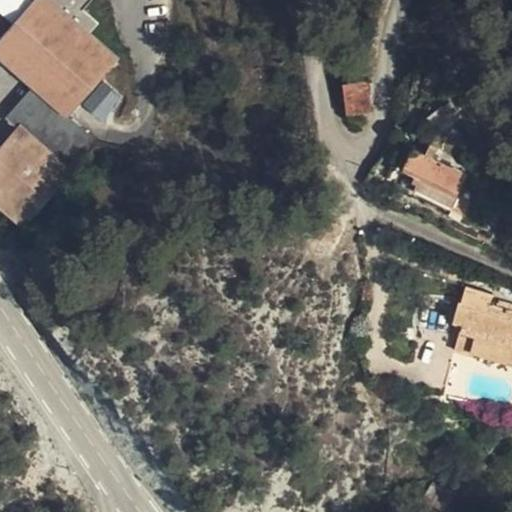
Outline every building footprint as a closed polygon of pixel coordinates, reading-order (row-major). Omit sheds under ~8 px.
[(43,0),(38,7),(0,50),(0,63),(65,121),(112,69),(87,47),(99,35),(83,22),(97,4),(91,0),(43,0)] [(29,0),(0,33),(0,50),(38,7),(29,0)] [(0,0),(0,7),(10,16),(24,0),(0,0)] [(112,69),(65,121),(70,125),(115,72),(112,69)] [(342,103),(365,95),(367,82),(344,79),(342,103)] [(364,105),(365,95),(342,103),(364,105)] [(0,125),(6,131),(31,101),(25,96),(0,125)] [(11,147),(0,160),(0,213),(22,232),(92,150),(32,100),(31,101),(6,131),(0,125),(0,137),(0,138),(11,147)] [(364,105),(342,103),(342,122),(362,124),(364,105)] [(445,104),(430,114),(443,131),(456,119),(445,104)] [(0,138),(0,160),(11,147),(0,138)] [(454,203),(466,211),(475,193),(463,187),(468,174),(414,144),(403,164),(422,175),(415,189),(451,210),(454,203)] [(464,217),(466,211),(454,203),(451,210),(464,217)] [(325,245),(336,228),(320,219),(310,236),(325,245)] [(489,295),(461,286),(456,304),(453,303),(448,324),(455,326),(449,353),(469,359),(470,355),(511,368),(511,365),(511,312),(487,305),(489,295)]
